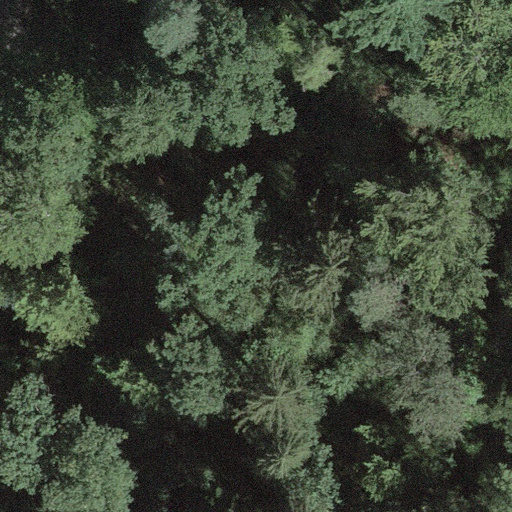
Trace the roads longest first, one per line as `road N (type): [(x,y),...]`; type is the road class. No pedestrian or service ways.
road 1 (track): [(511,363),(497,436),(504,511)]
road 2 (track): [(0,4),(8,34),(0,150)]
